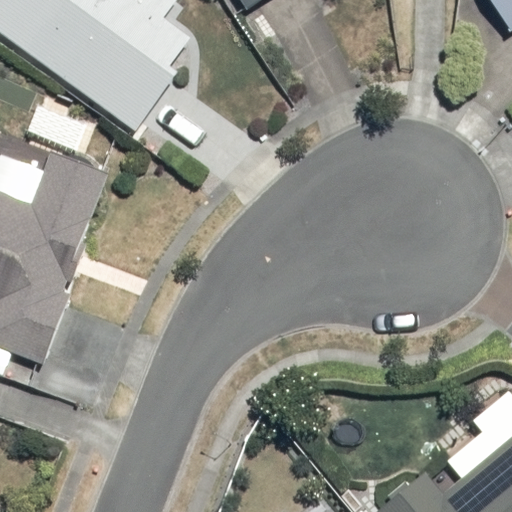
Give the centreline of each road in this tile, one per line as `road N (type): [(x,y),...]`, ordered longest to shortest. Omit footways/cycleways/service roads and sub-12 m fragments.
road 1 (residential): [(395,220),(235,296),(184,365),(128,511)]
road 2 (residential): [(511,298),(395,220)]
